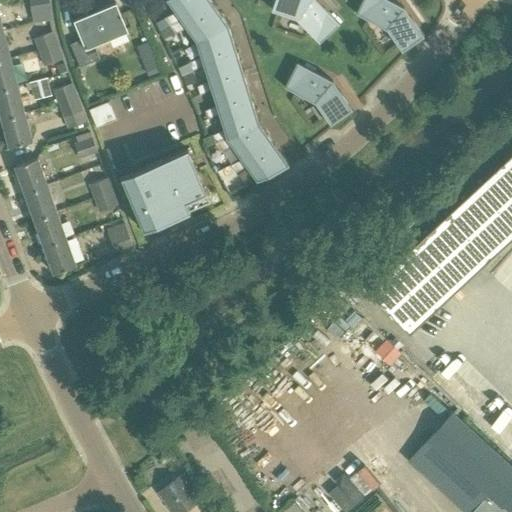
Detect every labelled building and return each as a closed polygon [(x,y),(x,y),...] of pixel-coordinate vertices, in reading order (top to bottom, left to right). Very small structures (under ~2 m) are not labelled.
[(29,0),(34,23),(52,20),(49,0),(29,0)] [(166,0),(175,12),(164,18),(169,26),(208,0),(166,0)] [(175,33),(186,28),(195,41),(228,25),(210,0),(208,0),(169,26),(175,33)] [(316,0),(273,0),(271,9),(295,18),(319,43),(339,24),(316,0)] [(401,50),(423,35),(411,17),(401,12),(404,7),(390,0),(362,0),(355,14),(386,29),(401,50)] [(74,19),(82,38),(86,48),(94,45),(127,31),(115,2),(74,19)] [(189,62),(192,71),(203,65),(235,49),(228,25),(195,41),(200,56),(189,62)] [(3,30),(0,30),(0,58),(10,56),(3,30)] [(34,38),(39,52),(58,45),(53,31),(34,38)] [(86,48),(82,38),(70,43),(80,66),(100,57),(94,45),(86,48)] [(58,45),(39,52),(44,66),(63,58),(58,45)] [(197,86),(199,95),(211,89),(243,74),(235,49),(203,65),(208,80),(197,86)] [(0,58),(0,89),(17,85),(10,56),(0,58)] [(155,62),(144,67),(148,78),(159,74),(155,62)] [(330,124),(352,108),(339,91),(329,86),(332,80),(296,63),(284,87),(315,103),(330,124)] [(243,74),(211,89),(216,105),(204,110),(207,119),(218,114),(251,98),(243,74)] [(30,83),(34,98),(50,94),(46,79),(30,83)] [(53,90),(58,103),(77,96),(72,83),(53,90)] [(17,85),(0,89),(0,116),(0,118),(24,112),(17,85)] [(77,96),(58,103),(68,129),(87,121),(77,96)] [(223,129),(212,135),(215,144),(258,122),(251,98),(218,114),(223,129)] [(24,112),(0,118),(8,146),(32,140),(24,112)] [(292,115),(281,121),(293,142),(304,136),(292,115)] [(220,151),(232,146),(241,159),(273,142),(258,122),(215,144),(220,151)] [(79,157),(96,151),(91,137),(74,144),(79,157)] [(273,142),(241,159),(230,165),(235,172),(246,167),(256,180),(288,164),(273,142)] [(122,176),(117,178),(140,231),(144,229),(166,220),(210,202),(196,169),(187,148),(133,171),(132,171),(122,176)] [(511,237),(511,153),(367,288),(408,333),(511,237)] [(14,165),(24,192),(46,184),(37,157),(14,165)] [(88,184),(94,198),(113,191),(108,178),(88,184)] [(56,211),(46,184),(24,192),(34,219),(56,211)] [(113,191),(94,198),(99,212),(118,205),(113,191)] [(56,211),(34,219),(43,246),(66,238),(56,211)] [(105,229),(114,252),(133,245),(124,222),(105,229)] [(66,238),(43,246),(53,273),(75,264),(66,238)] [(397,355),(399,353),(386,340),(383,342),(374,351),(388,364),(397,355)] [(493,511),(511,511),(511,467),(451,413),(428,439),(500,505),(493,511)] [(158,492),(172,511),(183,511),(201,499),(183,474),(158,492)] [(324,511),(343,497),(327,476),(308,491),(324,511)] [(382,511),(395,503),(375,476),(345,498),(355,511),(382,511)]
